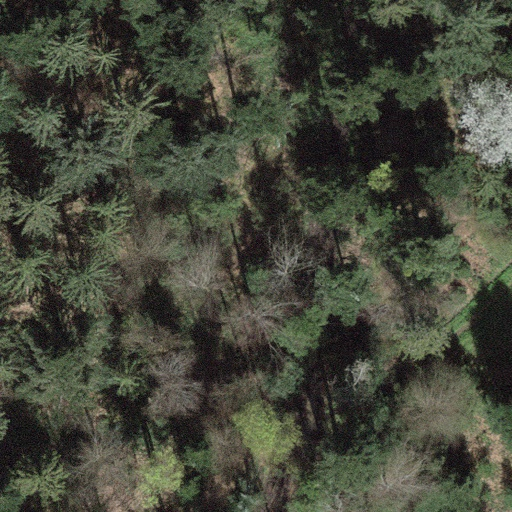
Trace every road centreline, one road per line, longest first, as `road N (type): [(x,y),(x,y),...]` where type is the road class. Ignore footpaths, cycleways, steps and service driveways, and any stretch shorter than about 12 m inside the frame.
road 1 (track): [(290,473),(332,112),(357,0)]
road 2 (track): [(511,266),(290,473)]
